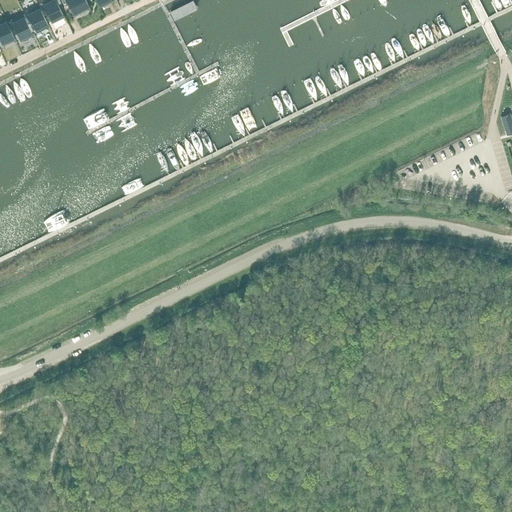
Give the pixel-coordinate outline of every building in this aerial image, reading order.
[(42,2),(40,4),(44,12),(46,10),(52,22),(53,21),(52,20),(63,15),(63,16),(64,16),(56,0),(46,0),(43,2),(43,1),(42,1),(42,2)] [(62,0),(65,6),(69,4),(74,15),(75,14),(74,14),(88,6),(89,7),(90,7),(86,0),(62,0)] [(27,11),(37,31),(37,30),(47,25),(48,26),(49,25),(39,5),(38,5),(38,6),(28,12),(27,11)] [(12,22),(9,23),(13,30),(16,29),(21,40),(22,40),(21,39),(32,33),(32,34),(33,34),(23,14),(22,14),(23,15),(12,20),(12,19),(11,20),(12,22)] [(0,38),(3,44),(3,43),(14,38),(14,39),(15,39),(5,18),(5,19),(0,21),(0,38)] [(502,116),(507,134),(511,132),(511,121),(510,114),(502,116)]
